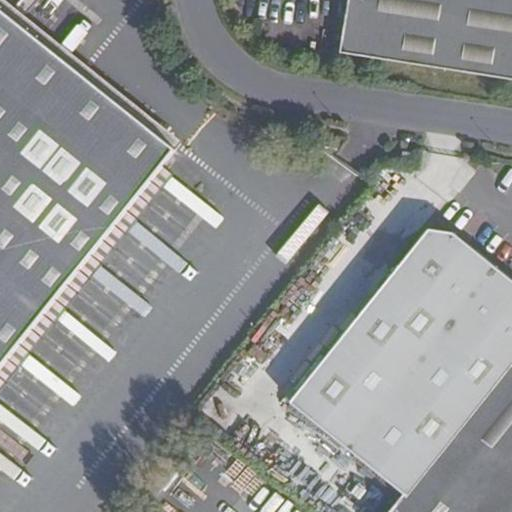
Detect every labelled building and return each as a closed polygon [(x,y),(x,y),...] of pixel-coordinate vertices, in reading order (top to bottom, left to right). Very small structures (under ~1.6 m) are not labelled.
[(0,0),(0,398),(200,151),(48,26),(14,0),(0,0)] [(511,81),(511,0),(356,0),(348,55),(511,81)] [(384,208),(410,180),(395,167),(370,195),(384,208)] [(301,401),(415,493),(511,369),(511,271),(460,231),(438,228),(301,401)] [(511,511),(511,369),(415,493),(399,511),(511,511)] [(324,511),(365,511),(369,507),(340,482),(319,507),(324,511)]
